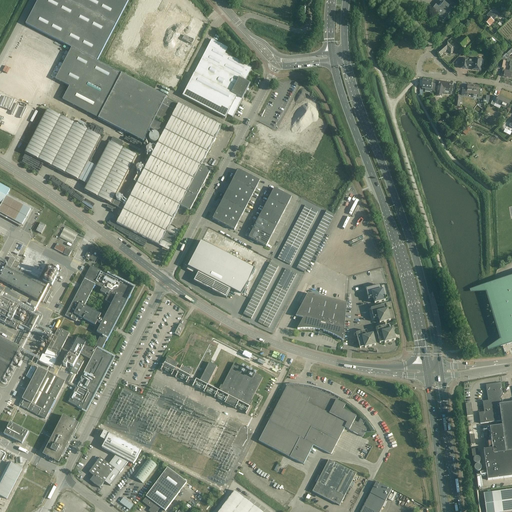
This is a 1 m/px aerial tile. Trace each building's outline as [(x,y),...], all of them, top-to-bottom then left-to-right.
[(116,224),(159,246),(180,206),(190,211),(211,171),(201,166),(222,126),(179,104),(178,105),(165,99),(166,97),(97,61),(128,0),(38,0),(25,25),(71,49),(55,80),(69,87),(63,99),(64,98),(65,98),(67,102),(70,100),(72,104),(74,103),(76,106),(79,105),(81,109),(83,107),(85,111),(87,109),(90,113),(92,112),(94,116),(96,114),(99,118),(98,119),(143,142),(150,128),(163,135),(125,207),(113,201),(136,157),(109,142),(84,191),(123,211),(116,224)] [(142,0),(124,41),(142,49),(147,36),(152,38),(145,54),(183,70),(202,27),(198,26),(200,21),(168,7),(167,9),(163,7),(166,0),(142,0)] [(442,20),(443,21),(444,20),(450,13),(450,12),(449,11),(448,10),(446,10),(448,7),(450,9),(453,6),(446,0),(444,4),(441,1),(436,7),(433,11),(432,13),(433,14),(435,13),(437,15),(437,14),(440,16),(440,17),(442,19),(442,20)] [(488,25),(490,26),(493,22),(492,20),(494,18),(495,19),(498,14),(494,11),(491,14),(491,13),(490,14),(490,13),(487,16),(488,18),(484,22),(488,25)] [(458,52),(460,55),(465,50),(463,49),(470,42),(464,36),(457,43),(462,48),(458,52)] [(182,97),(188,99),(225,119),(227,115),(233,118),(250,84),(245,81),(252,68),(225,54),(228,49),(212,40),(182,97)] [(447,43),(440,49),(437,52),(440,56),(447,50),(451,54),(454,51),(447,43)] [(143,71),(150,58),(121,44),(114,57),(143,71)] [(502,59),(500,68),(504,69),(506,59),(509,56),(507,54),(502,59)] [(468,61),(468,60),(468,59),(462,58),(461,69),(467,70),(467,68),(475,69),(475,71),(481,71),(481,65),(483,65),(483,61),(482,61),(482,60),(474,59),(473,62),(468,61)] [(509,67),(510,67),(509,73),(505,72),(506,71),(502,70),(501,76),(503,76),(503,77),(504,77),(511,78),(511,62),(510,62),(509,67)] [(165,80),(169,71),(156,64),(152,73),(165,80)] [(430,90),(430,92),(435,93),(436,82),(432,82),(432,81),(422,80),(422,89),(430,90)] [(450,84),(439,82),(438,87),(437,96),(439,97),(441,95),(442,91),(452,93),(453,86),(450,86),(450,84)] [(462,89),(461,95),(467,96),(468,96),(467,96),(467,94),(473,95),(473,97),(473,98),(475,98),(476,97),(477,95),(478,95),(478,97),(479,98),(480,93),(481,93),(482,90),(479,89),(479,87),(467,86),(467,89),(463,89),(462,88),(462,89)] [(500,109),(501,107),(507,109),(510,102),(504,99),(503,99),(498,97),(497,98),(494,97),(491,105),(500,109)] [(47,110),(25,153),(79,181),(101,138),(47,110)] [(295,186),(328,200),(343,167),(315,154),(316,152),(306,147),(304,152),(291,146),(287,155),(284,154),(275,173),(278,174),(275,179),(284,183),(286,178),(296,183),(295,186)] [(213,220),(234,231),(260,182),(238,170),(213,220)] [(0,202),(2,204),(6,197),(10,190),(0,184),(0,202)] [(292,198),(274,189),(248,238),(266,247),(292,198)] [(6,197),(2,204),(0,207),(0,213),(23,226),(31,210),(6,197)] [(36,231),(38,232),(41,234),(46,226),(41,223),(36,231)] [(248,282),(252,276),(255,269),(201,241),(188,267),(188,268),(194,271),(198,273),(194,282),(208,289),(209,289),(211,290),(212,291),(226,299),(231,290),(235,292),(241,295),(248,282)] [(72,252),(65,248),(57,244),(56,246),(55,245),(53,249),(63,254),(62,254),(69,257),(72,252)] [(90,250),(88,254),(86,257),(87,258),(86,259),(88,261),(89,259),(95,262),(97,258),(103,262),(106,258),(99,254),(101,251),(92,246),(90,250)] [(10,258),(6,267),(5,267),(4,266),(0,273),(0,280),(43,303),(44,302),(46,304),(52,292),(50,291),(50,290),(10,269),(15,260),(10,258)] [(52,265),(49,269),(43,282),(52,286),(61,269),(52,265)] [(90,360),(68,403),(86,412),(114,358),(101,351),(133,288),(91,266),(84,279),(65,316),(76,322),(78,317),(95,326),(97,322),(101,324),(97,333),(101,335),(94,349),(85,345),(86,343),(78,339),(63,366),(66,368),(67,365),(73,368),(71,372),(77,375),(83,362),(78,359),(80,354),(90,360)] [(343,272),(340,277),(348,282),(351,277),(343,272)] [(511,276),(483,286),(484,286),(502,346),(501,346),(501,347),(511,343),(511,276)] [(382,291),(381,286),(366,290),(368,300),(373,299),(375,304),(385,301),(383,290),(382,291)] [(18,308),(1,299),(0,299),(3,294),(0,293),(0,321),(9,326),(16,330),(18,325),(11,321),(18,308)] [(316,330),(320,331),(323,332),(326,333),(329,334),(332,335),(335,336),(337,338),(340,339),(343,341),(344,329),(347,304),(308,294),(296,317),(303,319),(297,330),(300,330),(303,329),(305,329),(308,329),(311,329),(314,330),(316,330)] [(378,318),(380,324),(390,321),(388,310),(387,310),(386,305),(371,309),(373,320),(378,318)] [(174,335),(179,337),(184,328),(179,325),(174,335)] [(376,329),(380,344),(384,343),(385,343),(395,341),(393,330),(392,330),(391,325),(376,329)] [(59,329),(45,356),(44,356),(43,356),(39,362),(52,368),(69,335),(59,329)] [(356,334),(360,349),(365,348),(376,346),(373,335),(368,336),(366,331),(356,334)] [(20,348),(0,337),(0,382),(1,383),(20,348)] [(165,363),(164,363),(164,364),(175,369),(178,364),(167,358),(165,363)] [(200,382),(207,385),(217,367),(209,363),(200,382)] [(239,402),(248,407),(249,405),(250,406),(253,402),(251,401),(263,378),(255,374),(256,373),(250,370),(247,376),(253,379),(252,380),(239,373),(239,372),(245,375),(248,369),(243,366),(242,367),(234,363),(222,386),(221,385),(219,389),(220,390),(219,392),(228,397),(225,403),(225,404),(235,409),(236,409),(239,402)] [(32,366),(30,369),(26,377),(30,379),(36,369),(32,366)] [(179,371),(190,377),(190,376),(192,371),(182,366),(179,371)] [(65,382),(38,368),(19,406),(45,419),(65,382)] [(484,412),(479,413),(480,424),(496,422),(496,427),(490,428),(493,449),(484,450),(488,481),(511,477),(511,403),(500,405),(499,399),(500,399),(502,396),(502,394),(504,394),(502,385),(501,385),(501,384),(487,385),(487,387),(486,387),(488,401),(489,400),(489,401),(483,402),(484,412)] [(287,387),(259,442),(303,465),(313,446),(331,455),(345,428),(363,437),(367,428),(363,426),(365,422),(360,419),(358,424),(354,421),(356,417),(343,410),(345,406),(337,401),(339,399),(334,397),(330,395),(331,393),(326,392),(326,391),(325,393),(321,391),(317,390),(312,389),(308,388),(303,387),(299,386),(294,386),(289,386),(286,386),(287,387)] [(79,424),(74,422),(63,416),(52,436),(43,455),(59,463),(79,424)] [(4,435),(22,444),(28,432),(10,423),(4,435)] [(100,458),(89,473),(94,476),(90,481),(100,489),(105,482),(110,486),(129,462),(133,465),(136,461),(141,450),(104,431),(100,438),(106,441),(102,448),(116,455),(109,465),(100,458)] [(13,459),(0,488),(0,493),(12,499),(27,465),(13,459)] [(134,477),(143,484),(157,466),(148,459),(134,477)] [(329,461),(312,492),(340,506),(356,475),(329,461)] [(167,468),(157,482),(146,497),(143,502),(151,509),(149,511),(157,511),(160,508),(165,511),(168,508),(176,497),(187,483),(167,468)] [(376,482),(360,511),(380,511),(391,490),(376,482)] [(511,490),(492,493),(484,494),(486,511),(506,511),(511,511),(511,490)] [(226,503),(218,511),(261,511),(259,510),(258,509),(257,509),(254,507),(254,506),(253,505),(252,505),(249,503),(250,503),(249,502),(248,501),(248,502),(244,499),(245,499),(244,498),(243,498),(240,496),(240,495),(239,495),(238,494),(235,492),(234,491),(226,503)] [(120,503),(130,511),(134,506),(123,498),(120,503)]
